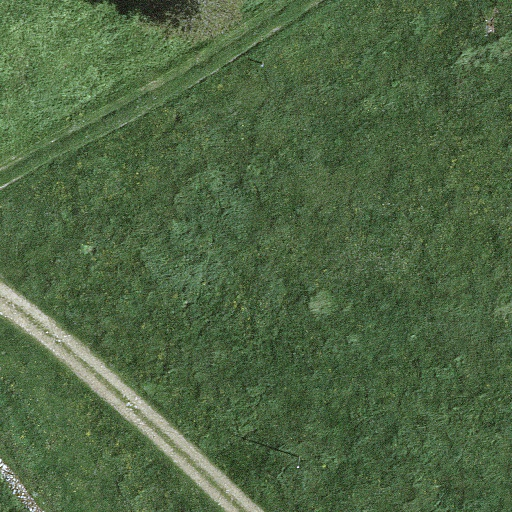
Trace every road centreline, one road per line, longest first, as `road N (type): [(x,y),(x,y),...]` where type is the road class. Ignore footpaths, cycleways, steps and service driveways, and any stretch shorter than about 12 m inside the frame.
road 1 (track): [(0,178),(299,0)]
road 2 (unclassified): [(243,511),(0,296)]
